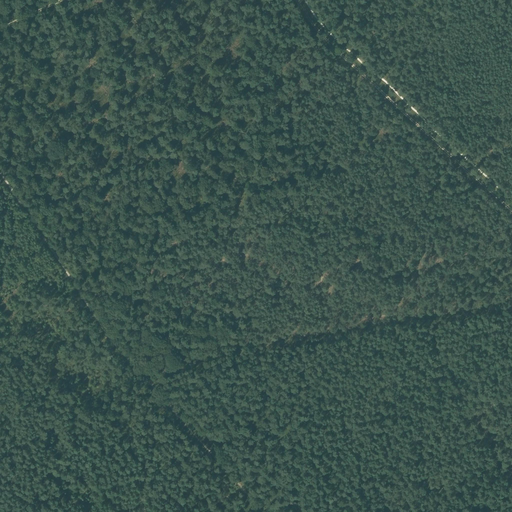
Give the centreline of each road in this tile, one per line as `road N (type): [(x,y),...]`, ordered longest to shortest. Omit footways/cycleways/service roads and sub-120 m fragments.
road 1 (track): [(0,164),(138,371),(264,511)]
road 2 (track): [(296,0),(321,34),(511,210)]
